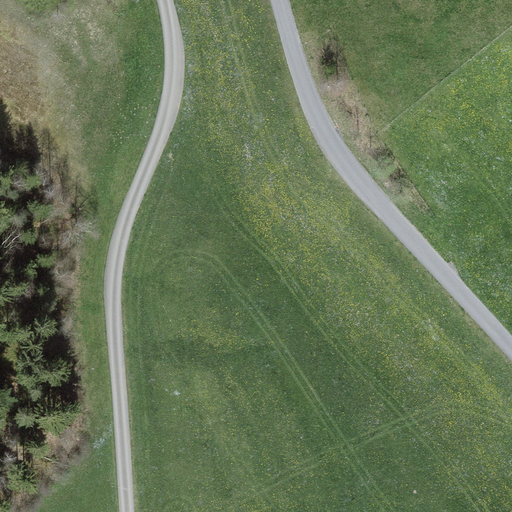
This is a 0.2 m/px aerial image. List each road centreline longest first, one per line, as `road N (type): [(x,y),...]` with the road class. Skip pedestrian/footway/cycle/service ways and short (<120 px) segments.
road 1 (track): [(160,0),(175,57),(155,150),(113,239),(126,511)]
road 2 (unclassified): [(511,350),(340,158),(314,110),(279,0)]
